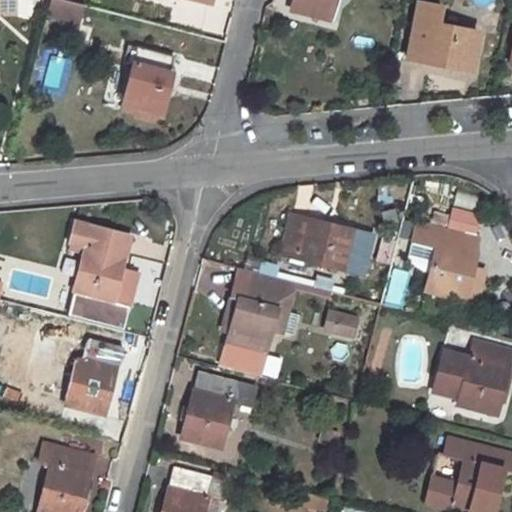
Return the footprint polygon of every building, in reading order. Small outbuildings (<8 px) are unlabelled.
[(0,0),(0,9),(4,13),(15,13),(31,17),(35,0),(0,0)] [(66,0),(50,0),(47,15),(80,24),(85,5),(66,0)] [(292,0),(290,8),(329,18),(333,0),(292,0)] [(416,5),(413,18),(416,19),(432,22),(435,10),(416,5)] [(416,19),(408,59),(469,71),(477,31),(432,22),(416,19)] [(133,64),(124,103),(157,111),(162,112),(172,72),(169,72),(173,55),(128,44),(123,61),(133,64)] [(291,216),(282,253),(344,268),(354,231),(309,219),(308,221),(291,216)] [(86,246),(73,292),(112,302),(115,290),(121,269),(124,256),(129,237),(76,223),(71,242),(86,246)] [(477,255),(473,253),(478,238),(441,227),(425,290),(465,300),(477,255)] [(129,237),(124,256),(141,261),(146,242),(129,237)] [(121,269),(115,290),(131,295),(137,273),(121,269)] [(386,303),(399,306),(408,273),(394,270),(386,303)] [(237,278),(231,298),(238,300),(229,333),(226,345),(265,355),(272,328),(277,309),(286,312),(292,291),(237,278)] [(231,298),(222,331),(229,333),(238,300),(231,298)] [(277,309),(272,328),(281,331),(286,312),(277,309)] [(0,311),(0,327),(13,331),(16,316),(0,311)] [(330,313),(326,330),(336,333),(340,315),(330,313)] [(340,315),(336,333),(353,336),(357,320),(340,315)] [(148,337),(149,322),(131,320),(129,335),(148,337)] [(60,325),(58,333),(64,334),(123,349),(126,342),(60,325)] [(0,327),(0,337),(10,341),(13,331),(0,327)] [(64,334),(57,359),(76,364),(65,405),(104,415),(115,371),(117,371),(123,349),(64,334)] [(464,384),(459,404),(497,413),(508,367),(506,367),(510,349),(474,340),(470,358),(445,352),(438,377),(464,384)] [(200,372),(181,437),(221,447),(233,402),(252,406),(257,387),(200,372)] [(438,377),(434,391),(460,397),(464,384),(438,377)] [(323,430),(320,440),(335,444),(339,434),(323,430)] [(432,477),(425,503),(454,510),(455,507),(476,511),(491,511),(503,470),(511,472),(511,467),(511,453),(449,438),(445,456),(464,460),(458,484),(432,477)] [(49,466),(37,511),(41,511),(78,511),(93,456),(45,444),(39,463),(49,466)] [(174,467),(162,511),(202,511),(212,476),(174,467)]
